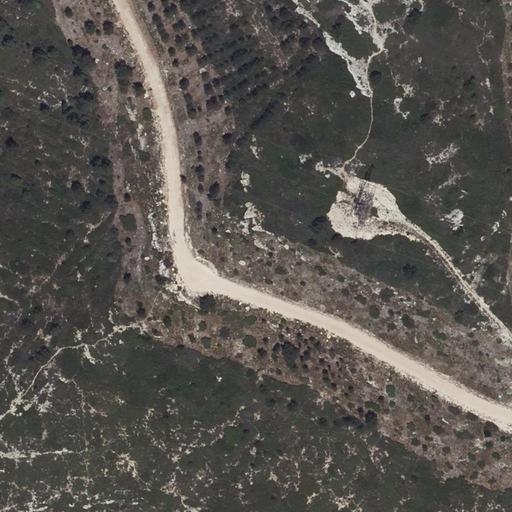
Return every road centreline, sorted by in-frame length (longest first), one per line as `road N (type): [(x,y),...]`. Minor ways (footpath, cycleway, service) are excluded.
road 1 (track): [(511,416),(332,325),(203,277),(184,254),(176,124),(124,0)]
road 2 (track): [(511,340),(428,245),(397,223)]
